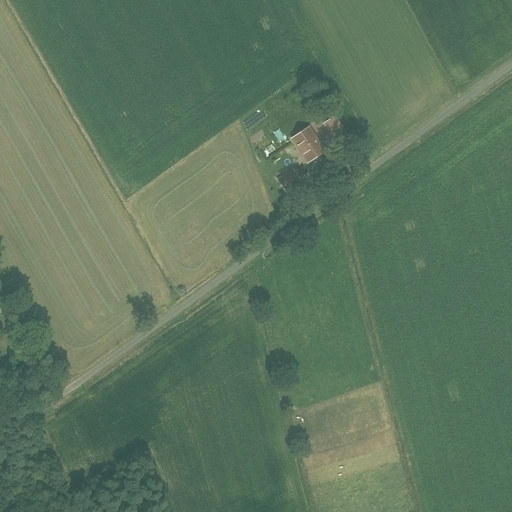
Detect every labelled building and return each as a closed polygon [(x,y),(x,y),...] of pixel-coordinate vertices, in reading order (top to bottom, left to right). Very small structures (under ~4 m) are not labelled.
[(293,139),(306,160),(308,162),(325,151),(309,128),(293,139)] [(337,139),(340,143),(349,138),(346,133),(337,139)] [(347,156),(352,163),(358,158),(353,151),(347,156)] [(293,169),(277,179),(286,192),(301,181),(293,169)] [(301,204),(295,196),(283,204),(288,213),(301,204)]
